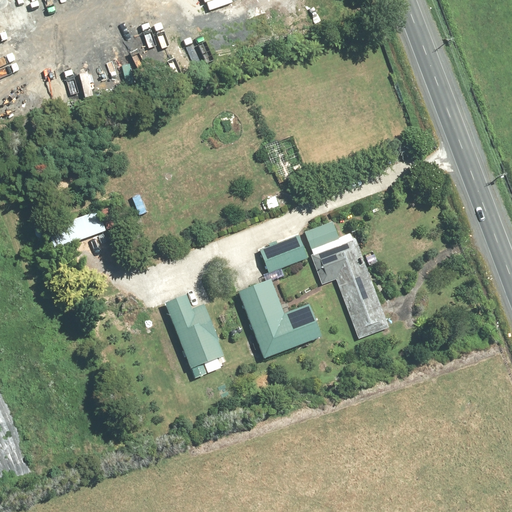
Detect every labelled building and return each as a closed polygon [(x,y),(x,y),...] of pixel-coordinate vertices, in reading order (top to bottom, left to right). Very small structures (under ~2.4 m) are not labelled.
[(264,0),(197,0),(206,22),(233,12),(239,26),(270,14),(264,0)] [(195,19),(130,43),(147,88),(212,64),(195,19)] [(273,195),(235,88),(122,128),(160,235),(273,195)] [(114,227),(107,208),(99,211),(106,230),(114,227)] [(47,230),(55,250),(105,231),(98,212),(47,230)] [(350,234),(338,238),(332,222),(304,233),(312,254),(310,255),(321,285),(335,280),(358,339),(389,328),(355,238),(352,239),(350,234)] [(269,246),(259,250),(268,273),(262,275),(265,281),(237,292),(263,359),(321,337),(308,304),(283,314),(271,281),(284,276),(281,268),(306,259),(298,235),(276,243),(276,241),(268,244),(269,246)] [(185,295),(163,303),(189,369),(190,369),(195,379),(206,375),(202,364),(205,363),(223,356),(203,304),(191,309),(185,295)]
